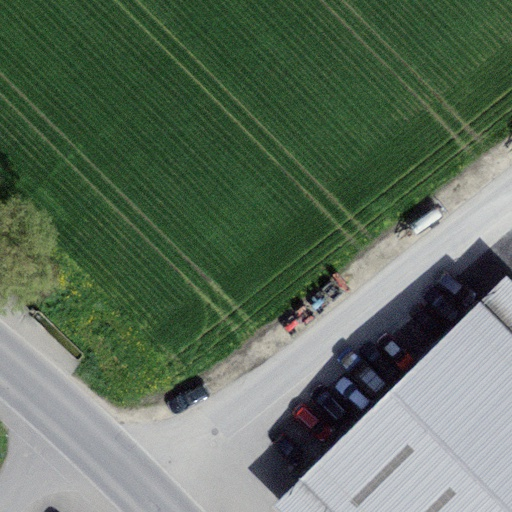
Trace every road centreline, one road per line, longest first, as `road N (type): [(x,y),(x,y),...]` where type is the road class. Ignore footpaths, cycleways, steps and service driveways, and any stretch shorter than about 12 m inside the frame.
road 1 (track): [(144,495),(511,194)]
road 2 (tertiary): [(157,511),(64,421)]
